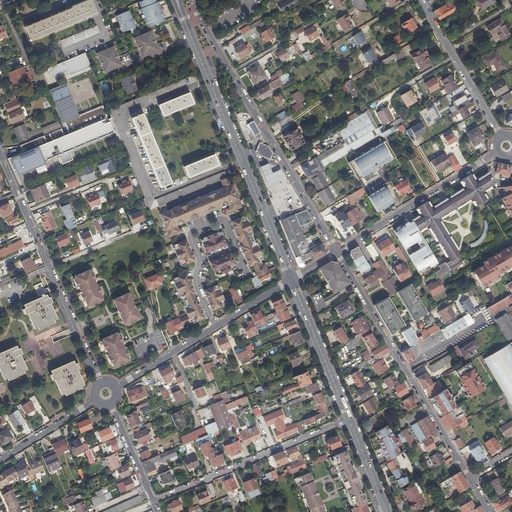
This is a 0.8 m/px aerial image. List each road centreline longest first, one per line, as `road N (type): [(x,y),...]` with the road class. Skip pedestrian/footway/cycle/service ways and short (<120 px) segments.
road 1 (residential): [(337,251),(190,0)]
road 2 (tertiary): [(290,279),(181,12)]
road 3 (residential): [(337,251),(468,479)]
road 4 (residential): [(0,154),(100,383)]
road 5 (residential): [(152,501),(348,420)]
road 6 (residential): [(496,152),(337,251)]
road 7 (residential): [(500,136),(418,0)]
road 8 (tertiary): [(348,420),(290,279)]
